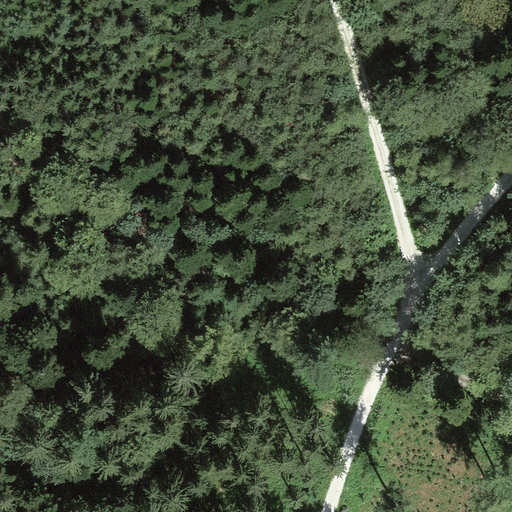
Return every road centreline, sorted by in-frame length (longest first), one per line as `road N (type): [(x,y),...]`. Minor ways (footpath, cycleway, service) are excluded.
road 1 (track): [(324,511),(351,428),(417,282),(511,169)]
road 2 (track): [(417,282),(332,0)]
road 3 (track): [(190,260),(388,342)]
road 4 (track): [(511,405),(388,342)]
